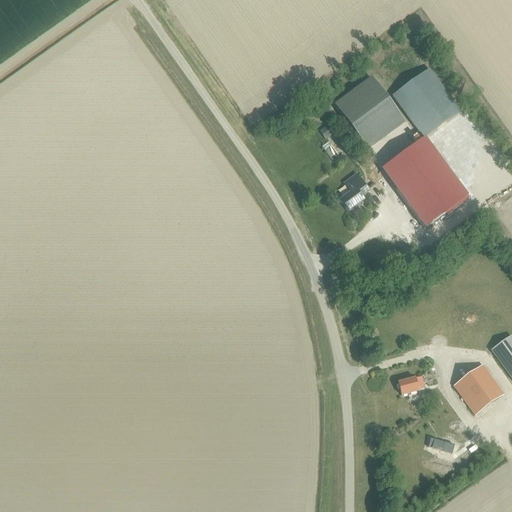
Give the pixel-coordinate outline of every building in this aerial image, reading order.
[(423,140),(461,112),(430,69),(392,97),(423,140)] [(374,81),(336,108),(366,149),(404,122),(374,81)] [(424,229),(467,198),(439,159),(396,191),(424,229)] [(350,193),(341,200),(349,212),(364,200),(362,197),(369,192),(356,175),(344,184),(350,193)] [(511,380),(511,337),(511,336),(491,351),(511,380)] [(475,416),(504,395),(483,366),(454,387),(475,416)] [(418,388),(424,386),(421,377),(415,379),(415,378),(398,383),(401,396),(419,391),(418,388)] [(430,438),(428,445),(452,453),(454,445),(431,437),(430,438)]
